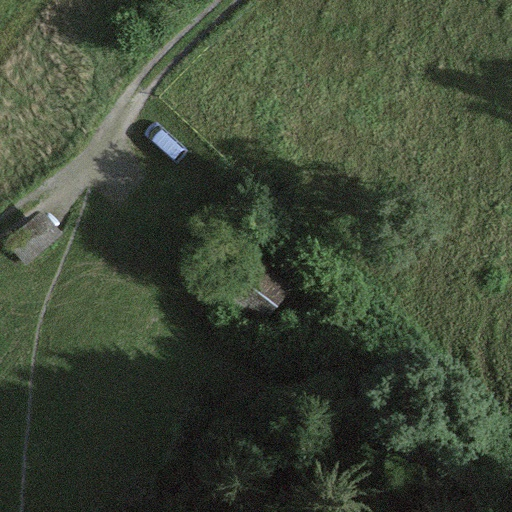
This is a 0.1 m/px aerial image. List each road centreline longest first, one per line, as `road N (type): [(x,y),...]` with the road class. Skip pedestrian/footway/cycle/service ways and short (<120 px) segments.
road 1 (track): [(235,0),(148,75),(96,157)]
road 2 (track): [(96,157),(0,236)]
